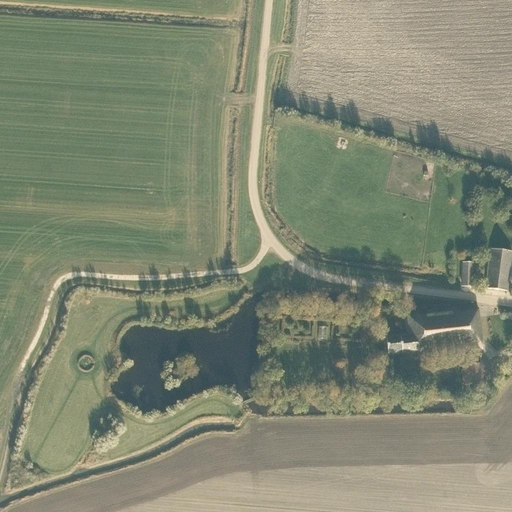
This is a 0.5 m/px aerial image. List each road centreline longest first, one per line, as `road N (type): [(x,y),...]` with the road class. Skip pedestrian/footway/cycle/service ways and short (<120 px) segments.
road 1 (unclassified): [(269,238),(252,267),(238,271),(62,279),(20,378)]
road 2 (tertiary): [(511,302),(328,278),(295,263),(269,238)]
road 3 (tertiary): [(269,238),(252,180),(269,0)]
